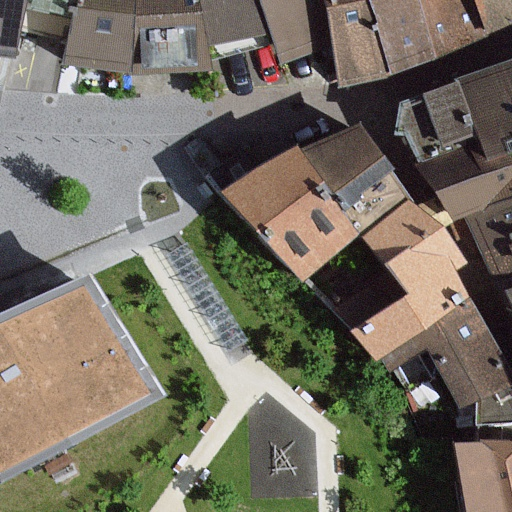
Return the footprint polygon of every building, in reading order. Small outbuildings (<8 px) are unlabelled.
[(0,0),(0,49),(14,51),(24,0),(0,0)] [(29,0),(25,27),(67,39),(76,0),(29,0)] [(76,0),(67,39),(63,63),(132,72),(136,0),(76,0)] [(210,68),(209,43),(198,0),(136,0),(132,72),(210,68)] [(198,0),(209,43),(269,30),(261,0),(198,0)] [(261,0),(269,30),(283,62),(338,41),(325,0),(261,0)] [(368,0),(325,0),(338,41),(343,86),(392,73),(368,0)] [(435,55),(417,0),(368,0),(392,73),(435,55)] [(417,0),(435,55),(489,33),(477,0),(417,0)] [(511,0),(477,0),(489,33),(511,22),(511,0)] [(511,70),(464,86),(482,140),(491,161),(511,154),(511,70)] [(420,149),(424,162),(482,140),(464,86),(405,106),(420,149)] [(345,212),(359,233),(408,195),(392,173),(359,123),(302,150),(345,212)] [(511,206),(511,154),(491,161),(482,140),(424,162),(447,189),(472,221),(511,206)] [(304,278),(359,233),(345,212),(302,150),(225,190),(304,278)] [(376,357),(385,352),(468,298),(452,268),(463,262),(444,226),(408,195),(359,233),(410,295),(355,330),(376,357)] [(511,272),(511,206),(472,221),(501,276),(511,272)] [(511,272),(501,276),(511,300),(511,301),(511,272)] [(75,280),(0,314),(0,481),(1,482),(149,400),(75,280)] [(511,382),(511,374),(468,298),(385,352),(392,365),(430,344),(461,406),(477,399),(511,382)] [(475,446),(511,445),(511,382),(477,399),(475,446)] [(511,511),(511,445),(475,446),(459,446),(471,511),(511,511)]
